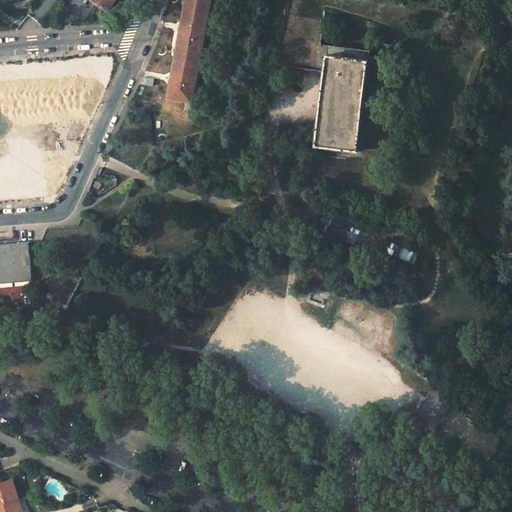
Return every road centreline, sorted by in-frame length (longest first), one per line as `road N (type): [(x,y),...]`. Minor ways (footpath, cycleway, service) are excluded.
road 1 (residential): [(0,398),(244,511)]
road 2 (residential): [(145,33),(66,206)]
road 3 (residential): [(145,33),(0,45)]
road 4 (residential): [(0,436),(112,490)]
